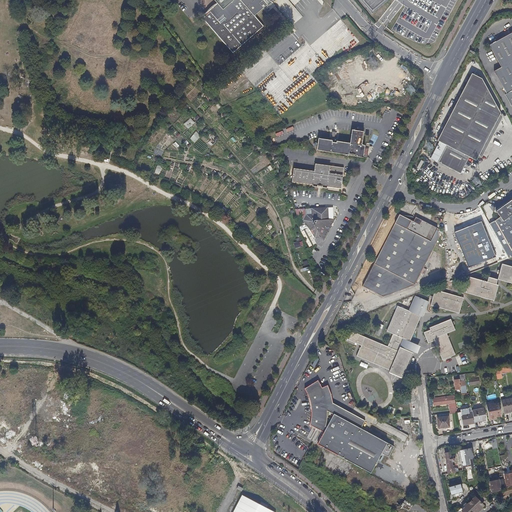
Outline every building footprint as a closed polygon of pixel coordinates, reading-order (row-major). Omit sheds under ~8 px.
[(268,0),(213,0),(215,2),(201,13),(202,15),(201,16),(230,52),(262,25),(252,14),(265,3),(268,0)] [(511,32),(510,34),(499,40),(487,47),(489,51),(491,55),(499,69),(492,73),(498,83),(505,95),(504,96),(507,103),(511,110),(511,32)] [(487,139),(494,125),(500,115),(495,105),(488,91),(482,79),(478,77),(472,73),(469,77),(463,90),(457,102),(450,115),(443,128),(437,140),(440,141),(446,145),(442,153),(438,161),(450,167),(460,172),(464,163),(468,156),(475,160),(478,156),(480,151),(487,139)] [(481,157),(501,117),(500,115),(494,125),(487,139),(480,151),(478,156),(481,157)] [(190,118),(184,124),(188,129),(194,123),(190,118)] [(362,157),(364,144),(361,144),(363,131),(351,129),(351,134),(350,139),(349,142),(347,142),(342,141),(339,140),(336,140),(336,141),(331,141),(332,139),(327,138),(322,138),(318,137),(317,142),(316,149),(324,150),(332,152),(341,153),(347,154),(352,155),(362,157)] [(194,143),(200,137),(196,132),(189,138),(194,143)] [(341,182),(343,167),(335,166),(324,164),(314,163),(313,170),(302,169),(293,167),(292,172),(291,181),(299,182),(312,184),(311,185),(316,186),(316,185),(321,185),(321,187),(326,188),(326,186),(329,186),(340,188),(341,182)] [(511,219),(511,218),(511,216),(511,201),(511,202),(507,205),(500,210),(495,213),(499,219),(493,222),(494,225),(499,233),(504,243),(510,252),(511,251),(511,219)] [(323,219),(327,207),(320,208),(311,208),(311,214),(306,215),(303,220),(308,227),(315,238),(317,233),(320,233),(325,220),(323,219)] [(430,254),(434,246),(437,239),(438,231),(434,229),(427,225),(421,222),(419,226),(406,220),(398,216),(395,221),(390,233),(382,247),(376,259),(368,274),(361,288),(372,294),(381,298),(391,294),(403,290),(413,286),(417,279),(420,280),(422,275),(419,273),(422,269),(425,262),(430,254)] [(421,222),(415,219),(398,216),(406,220),(419,226),(421,222)] [(322,235),(328,221),(323,219),(325,220),(320,233),(317,233),(322,235)] [(488,244),(479,223),(466,228),(452,233),(460,253),(466,268),(493,257),(488,244)] [(496,288),(497,283),(511,286),(511,270),(501,267),(497,282),(487,280),(486,285),(496,288)] [(493,304),(498,288),(496,288),(486,285),(468,280),(464,296),(467,297),(493,304)] [(428,308),(442,312),(458,317),(463,301),(433,292),(428,308)] [(408,361),(411,353),(405,351),(398,348),(402,339),(408,342),(410,338),(413,331),(419,317),(413,314),(404,311),(395,307),(395,309),(392,317),(385,333),(391,335),(386,348),(379,345),(366,339),(351,333),(342,353),(356,353),(359,354),(363,356),(366,357),(372,362),(378,367),(385,371),(391,376),(393,377),(402,377),(404,370),(408,361)] [(455,355),(447,334),(455,331),(450,320),(429,329),(430,331),(423,334),(426,343),(433,340),(442,361),(455,355)] [(375,335),(379,337),(383,326),(379,324),(375,335)] [(465,386),(465,381),(460,382),(460,380),(455,381),(455,386),(456,389),(456,390),(461,389),(461,388),(462,388),(462,386),(465,386)] [(363,436),(357,432),(361,424),(350,418),(329,407),(327,397),(321,399),(319,391),(315,383),(301,391),(304,396),(306,400),(307,404),(308,408),(308,413),(308,417),(308,421),(306,428),(319,435),(314,444),(329,453),(334,457),(338,459),(367,475),(377,457),(384,461),(390,450),(363,436)] [(327,397),(324,389),(319,391),(321,399),(327,397)] [(452,403),(451,396),(433,398),(434,405),(452,403)] [(511,411),(511,398),(502,401),(504,414),(509,413),(509,412),(511,412),(511,411)] [(501,416),(499,404),(487,406),(489,418),(497,417),(501,416)] [(487,421),(484,409),(472,411),(473,413),(475,423),(487,421)] [(475,423),(473,413),(462,415),(463,423),(464,426),(475,424),(475,423)] [(450,427),(448,417),(437,418),(439,429),(450,427)] [(363,436),(367,428),(361,424),(357,432),(363,436)] [(406,441),(408,435),(390,427),(387,433),(406,441)] [(474,458),(472,448),(459,451),(463,466),(471,464),(470,459),(474,458)] [(456,461),(455,456),(451,457),(450,452),(445,453),(449,474),(456,472),(455,468),(453,468),(452,467),(453,467),(452,462),(456,461)] [(367,475),(338,459),(337,460),(348,467),(350,468),(367,476),(367,475)] [(506,488),(504,476),(498,477),(499,480),(490,482),(493,493),(498,491),(498,489),(501,488),(502,490),(506,488)] [(464,493),(461,484),(450,487),(453,495),(464,493)] [(234,511),(273,511),(267,508),(261,506),(243,496),(234,511)] [(476,511),(483,505),(476,498),(468,505),(466,507),(462,511),(463,511),(476,511)]
